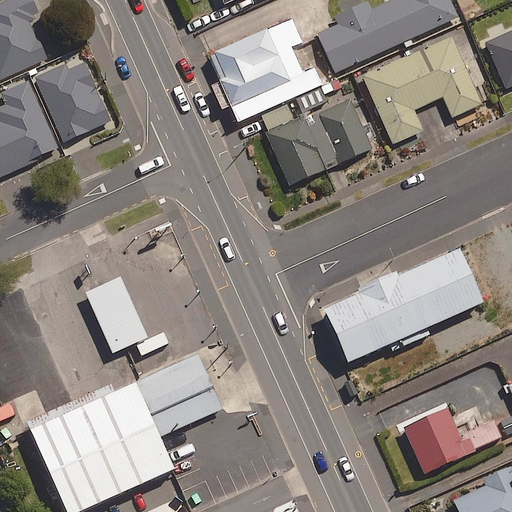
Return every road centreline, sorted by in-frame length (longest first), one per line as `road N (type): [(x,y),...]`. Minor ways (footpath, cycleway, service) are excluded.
road 1 (residential): [(252,284),(511,167)]
road 2 (primary): [(252,284),(353,511)]
road 3 (residential): [(0,241),(194,155)]
road 4 (primary): [(125,0),(194,155)]
road 5 (primary): [(194,155),(252,284)]
